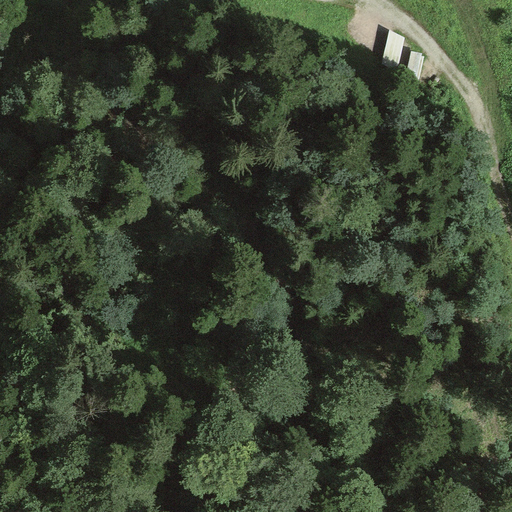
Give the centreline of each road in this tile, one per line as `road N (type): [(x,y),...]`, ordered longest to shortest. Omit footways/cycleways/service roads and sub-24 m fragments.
road 1 (track): [(380,0),(457,78),(484,129),(511,219)]
road 2 (track): [(459,0),(490,99),(484,129)]
